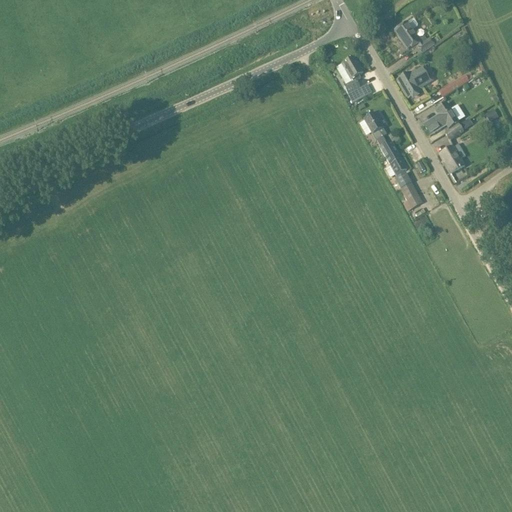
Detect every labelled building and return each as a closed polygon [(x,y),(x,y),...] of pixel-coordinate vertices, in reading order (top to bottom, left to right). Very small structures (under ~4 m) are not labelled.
[(408,22),(394,32),(408,50),(416,44),(423,54),(435,45),(430,39),(427,41),(424,36),(420,39),(413,30),(417,28),(417,25),(414,21),(412,21),(409,23),(408,22)] [(322,52),(321,53),(325,60),(327,59),(329,58),(332,54),(329,49),(322,52)] [(355,59),(343,66),(352,81),(352,82),(344,86),(352,103),(364,98),(357,82),(361,80),(359,77),(364,74),(355,59)] [(411,72),(397,80),(407,99),(421,91),(420,89),(423,88),(431,84),(431,83),(422,68),(411,74),(411,73),(411,72)] [(469,82),(466,77),(465,77),(439,92),(443,98),(469,82)] [(459,123),(447,104),(435,111),(439,117),(424,126),(431,137),(447,126),(449,130),(459,123)] [(376,142),(386,136),(383,130),(375,116),(365,122),(373,136),(376,142)] [(445,135),(450,142),(464,132),(459,125),(445,135)] [(396,177),(407,171),(401,160),(391,142),(380,149),(390,166),(396,177)] [(465,167),(453,148),(440,156),(452,175),(465,167)] [(422,163),(416,166),(420,173),(425,170),(422,163)] [(395,180),(407,203),(403,205),(408,213),(422,204),(406,174),(395,180)]
